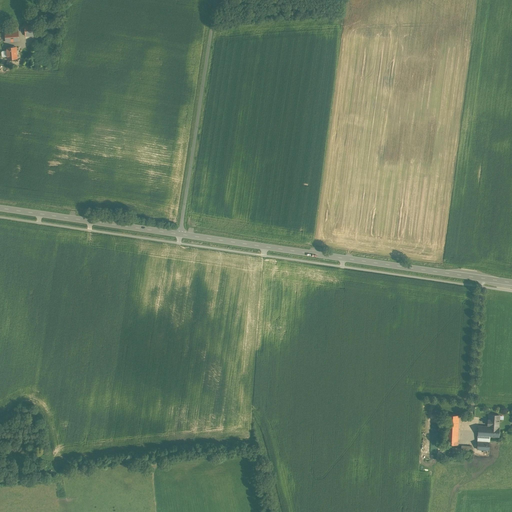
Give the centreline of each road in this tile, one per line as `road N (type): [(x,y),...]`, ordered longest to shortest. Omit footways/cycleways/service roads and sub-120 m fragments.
road 1 (secondary): [(511,282),(181,234)]
road 2 (unclassified): [(216,0),(181,234)]
road 3 (secondary): [(181,234),(0,208)]
